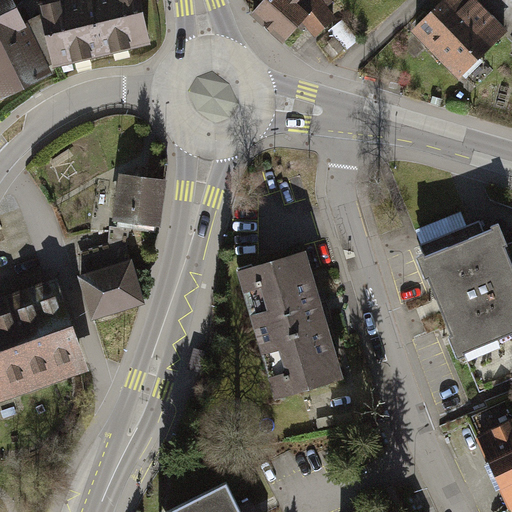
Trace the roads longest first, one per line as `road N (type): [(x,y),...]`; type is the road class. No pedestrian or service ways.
road 1 (residential): [(341,114),(341,193),(406,394),(457,511)]
road 2 (secondary): [(100,511),(184,263)]
road 3 (residential): [(166,88),(115,88),(84,99),(27,135),(0,164)]
road 4 (tertiary): [(511,158),(341,114)]
road 5 (residential): [(421,0),(347,66),(341,114)]
road 6 (secondary): [(184,263),(213,196),(224,141)]
road 7 (secondary): [(190,137),(184,263)]
